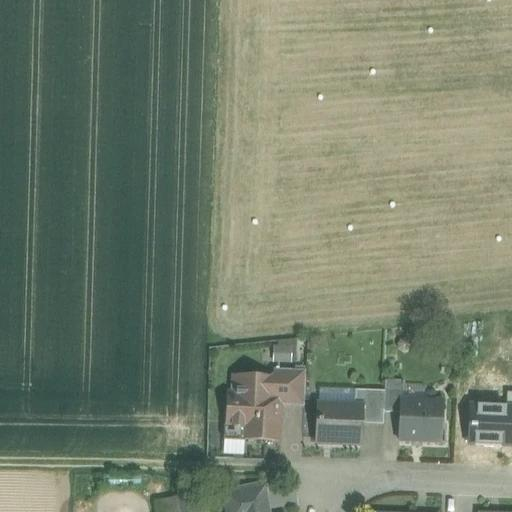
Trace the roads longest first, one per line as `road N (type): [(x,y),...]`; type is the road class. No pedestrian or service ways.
road 1 (track): [(0,464),(314,474),(349,489)]
road 2 (residential): [(334,511),(349,489),(388,481),(511,485)]
